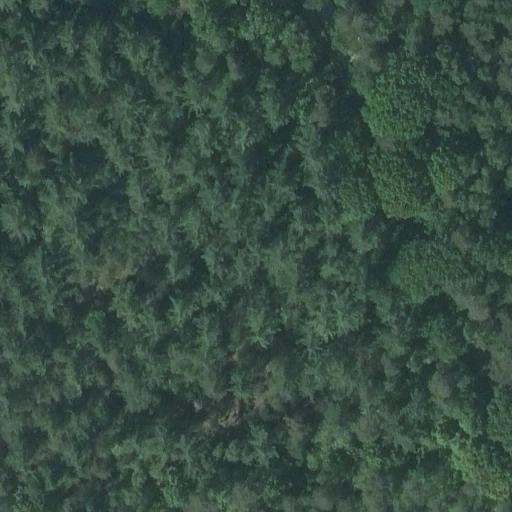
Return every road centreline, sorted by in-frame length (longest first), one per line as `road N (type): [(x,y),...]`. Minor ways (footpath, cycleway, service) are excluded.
road 1 (track): [(511,419),(0,486)]
road 2 (track): [(310,0),(511,411)]
road 3 (track): [(0,101),(191,511)]
